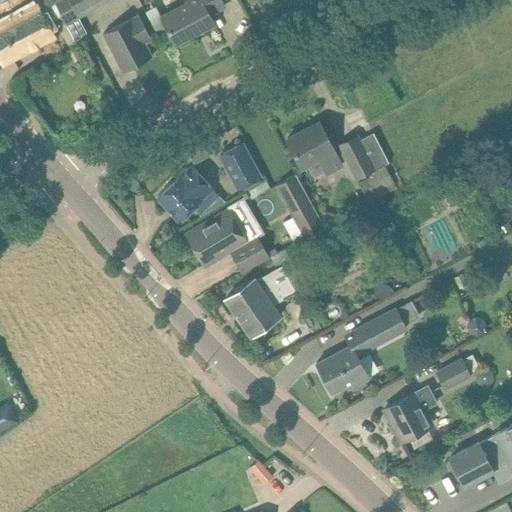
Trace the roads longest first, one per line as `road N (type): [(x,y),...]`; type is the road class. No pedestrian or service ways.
road 1 (secondary): [(388,511),(213,350),(61,178)]
road 2 (unclassified): [(61,178),(400,0)]
